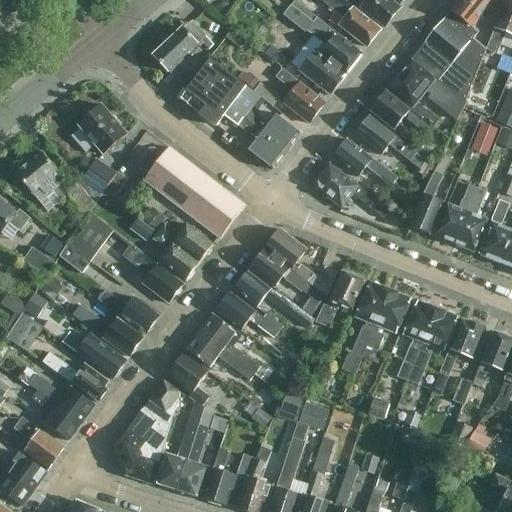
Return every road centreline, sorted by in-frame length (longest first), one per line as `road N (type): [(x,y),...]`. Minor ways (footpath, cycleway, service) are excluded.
road 1 (residential): [(71,475),(268,204)]
road 2 (residential): [(268,204),(511,303)]
road 3 (residential): [(431,0),(268,204)]
road 4 (residential): [(268,204),(169,124),(96,40)]
road 5 (tertiary): [(0,119),(96,40)]
